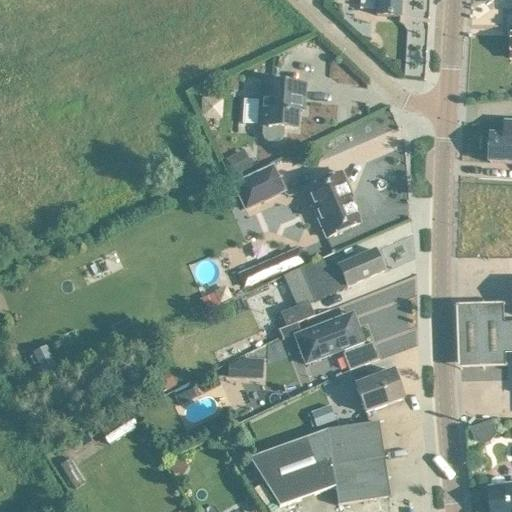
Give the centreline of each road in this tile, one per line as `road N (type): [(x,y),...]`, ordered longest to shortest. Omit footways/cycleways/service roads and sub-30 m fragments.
road 1 (tertiary): [(448,105),(439,344),(454,511)]
road 2 (unclassified): [(448,105),(403,98),(297,0)]
